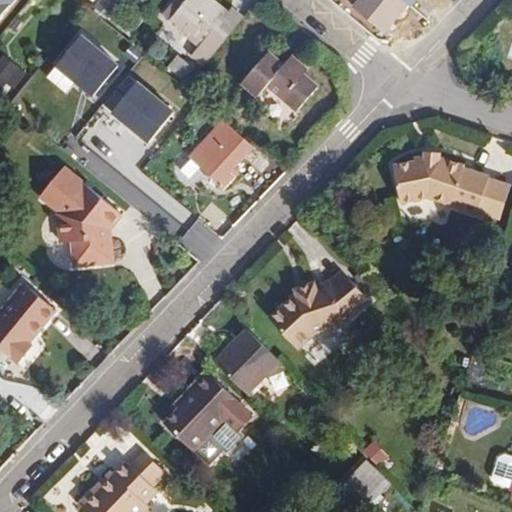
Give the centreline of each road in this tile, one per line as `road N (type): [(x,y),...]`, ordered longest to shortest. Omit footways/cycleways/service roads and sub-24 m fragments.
road 1 (residential): [(0,503),(403,82)]
road 2 (residential): [(302,0),(403,82)]
